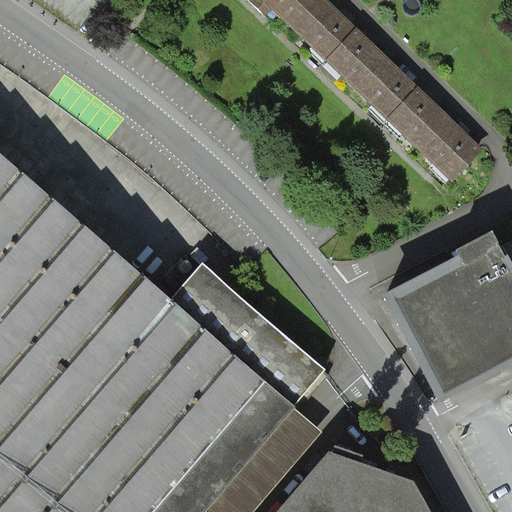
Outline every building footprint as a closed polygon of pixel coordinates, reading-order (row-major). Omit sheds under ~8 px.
[(314,0),(261,0),(259,3),(321,58),(347,29),(314,0)] [(354,37),(324,71),(378,119),(408,86),(354,37)] [(414,97),(387,127),(452,184),(478,154),(414,97)] [(166,305),(0,162),(0,511),(206,511),(294,411),(290,408),(322,372),(199,266),(189,277),(166,305)] [(465,267),(390,303),(441,405),(511,370),(511,273),(494,237),(459,255),(465,267)] [(329,451),(277,511),(431,511),(414,481),(329,451)]
